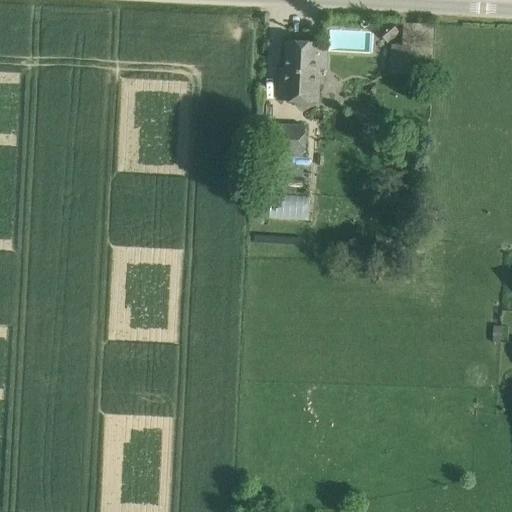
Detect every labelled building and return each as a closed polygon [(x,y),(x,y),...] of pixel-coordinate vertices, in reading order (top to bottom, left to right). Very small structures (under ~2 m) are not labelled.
[(401,32),(391,19),(377,29),(387,42),(401,32)] [(403,20),(403,42),(391,42),(391,70),(420,71),(422,21),(403,20)] [(313,101),(314,41),(286,39),(284,99),(313,101)] [(301,155),(303,124),(268,122),(266,152),(301,155)] [(311,197),(269,196),(269,217),(310,218),(311,197)]
